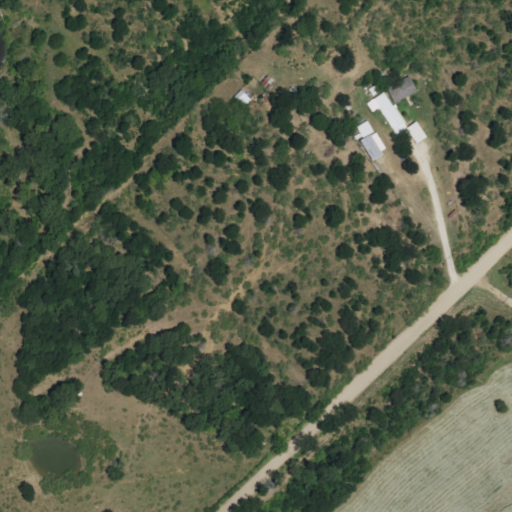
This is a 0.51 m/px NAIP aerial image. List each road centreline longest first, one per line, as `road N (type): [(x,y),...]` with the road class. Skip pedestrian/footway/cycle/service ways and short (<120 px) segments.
road 1 (residential): [(448,290),(428,199),(384,116),(335,73),(227,39),(190,0)]
road 2 (residential): [(210,511),(511,230)]
